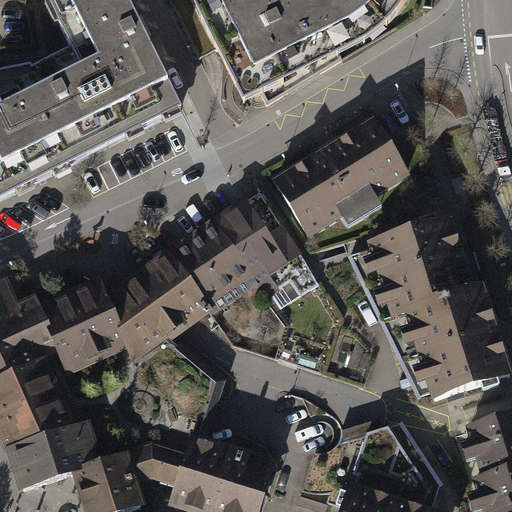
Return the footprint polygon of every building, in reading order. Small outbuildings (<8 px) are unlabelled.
[(125,0),(50,0),(53,3),(48,6),(69,48),(31,68),(30,65),(0,71),(0,202),(180,110),(125,0)] [(296,0),(275,10),(270,0),(193,0),(238,87),(254,79),(261,94),(357,48),(389,23),(406,0),(296,0)] [(408,174),(376,122),(277,183),(309,235),(408,174)] [(247,203),(215,224),(267,299),(291,282),(301,297),(319,286),(283,228),(268,237),(247,203)] [(409,311),(473,292),(451,221),(438,225),(436,219),(420,224),(422,230),(374,244),(376,252),(350,259),(380,320),(409,311)] [(214,225),(171,255),(210,311),(213,315),(257,286),(214,225)] [(128,347),(135,364),(168,341),(210,311),(171,255),(107,301),(128,347)] [(4,284),(0,285),(0,384),(44,365),(41,359),(57,352),(40,312),(36,303),(16,312),(4,284)] [(57,352),(68,374),(128,347),(107,301),(100,286),(40,312),(57,352)] [(409,311),(437,400),(482,386),(484,393),(499,388),(497,381),(511,377),(484,288),(473,292),(409,311)] [(191,441),(197,443),(199,414),(203,414),(203,396),(217,397),(220,385),(168,341),(135,364),(128,347),(68,374),(57,352),(41,359),(44,365),(74,432),(87,428),(95,452),(87,454),(93,470),(127,458),(153,450),(186,458),(191,441)] [(44,365),(0,384),(0,428),(10,452),(74,432),(44,365)] [(511,511),(511,418),(471,431),(485,480),(478,482),(486,511),(511,511)] [(344,511),(343,511),(431,511),(440,488),(400,427),(346,444),(328,505),(344,511)] [(74,432),(10,452),(22,492),(78,474),(93,470),(87,454),(95,452),(87,428),(74,432)] [(191,441),(186,458),(180,476),(170,508),(184,511),(260,511),(275,467),(197,443),(191,441)] [(153,450),(127,458),(135,486),(154,480),(157,470),(180,476),(186,458),(153,450)] [(93,470),(78,474),(89,511),(132,511),(142,509),(135,486),(127,458),(93,470)]
